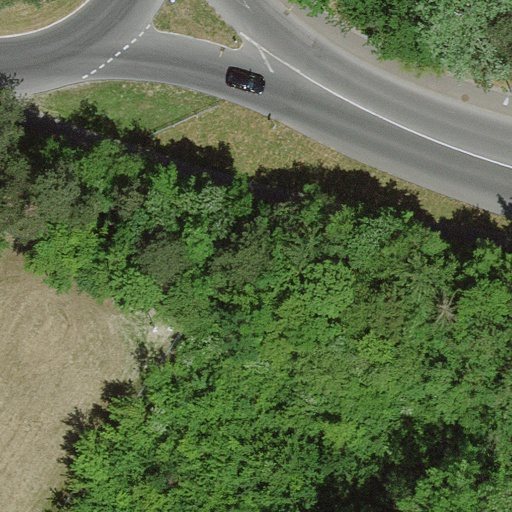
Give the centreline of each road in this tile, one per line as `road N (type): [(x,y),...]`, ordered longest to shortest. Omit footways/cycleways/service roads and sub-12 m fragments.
road 1 (primary): [(87,46),(187,59),(342,99)]
road 2 (primary): [(511,167),(342,99)]
road 3 (primary): [(342,99),(241,0)]
